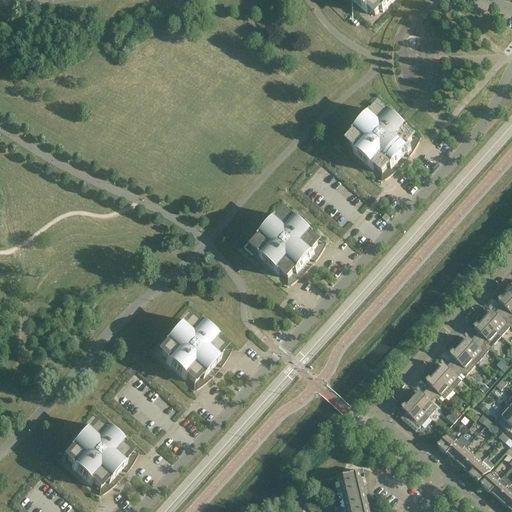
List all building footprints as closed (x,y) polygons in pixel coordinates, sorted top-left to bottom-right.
[(351,0),(367,14),(368,13),(367,13),(369,11),(375,16),(380,10),(383,12),(382,13),(383,13),(394,0),(351,0)] [(384,181),(385,181),(392,176),(398,171),(398,170),(397,171),(394,168),(406,153),(410,157),(409,158),(410,158),(415,151),(419,143),(418,144),(412,142),(405,135),(407,133),(408,133),(388,115),(387,116),(388,116),(386,118),(379,112),(373,119),(370,117),(371,117),(370,116),(352,136),(353,136),(355,138),(349,145),(356,151),(354,153),(353,154),(373,171),(374,171),(373,170),(375,168),(382,175),(383,174),(386,180),(384,181)] [(290,286),(291,286),(298,281),(304,275),(303,276),(300,272),(312,258),(316,262),(315,262),(316,263),(321,256),(325,248),(324,248),(324,249),(318,247),(318,246),(311,240),(313,238),(314,238),(294,220),(293,220),(294,221),(292,223),(285,217),(279,224),(276,222),(277,221),(276,221),(258,241),(259,241),(261,243),(255,250),(262,256),(260,258),(259,258),(279,276),(280,276),(279,275),(281,273),(288,280),(289,279),(292,285),(290,286)] [(511,298),(509,295),(507,297),(505,295),(502,299),(498,303),(503,308),(500,312),(511,322),(511,298)] [(511,325),(511,322),(500,312),(496,316),(490,311),(487,315),(484,319),(486,321),(485,322),(501,337),(511,325)] [(196,391),(197,391),(204,386),(210,380),(209,381),(206,377),(218,363),(222,367),(221,367),(222,368),(227,361),(231,353),(230,353),(230,354),(224,352),(224,351),(217,345),(219,343),(220,343),(200,325),(199,325),(200,326),(198,328),(191,322),(184,329),(182,327),(183,326),(182,326),(164,346),(165,346),(167,348),(161,355),(168,361),(166,363),(165,363),(185,381),(186,381),(185,380),(187,378),(194,384),(195,384),(198,390),(196,391)] [(501,337),(485,322),(483,324),(481,322),(478,326),(477,326),(474,329),(479,334),(476,338),(489,351),(501,337)] [(489,351),(476,338),(472,343),(466,338),(463,342),(460,346),(461,348),(460,349),(477,364),(489,351)] [(477,364),(460,349),(459,351),(457,349),(454,353),(453,352),(450,356),(454,360),(450,364),(465,378),(477,364)] [(465,378),(450,364),(446,369),(442,365),(439,369),(436,373),(437,375),(436,376),(453,391),(461,382),(458,379),(461,375),(465,378)] [(453,391),(436,376),(435,377),(433,376),(430,380),(429,379),(426,383),(430,387),(426,391),(438,401),(441,397),(445,400),(453,391)] [(484,394),(488,389),(484,385),(480,390),(484,394)] [(438,401),(426,391),(422,395),(418,392),(414,396),(415,396),(411,400),(413,402),(412,403),(429,418),(437,409),(431,403),(435,399),(438,402),(438,401)] [(429,418),(412,403),(411,404),(409,403),(406,407),(405,406),(402,410),(406,414),(401,419),(416,433),(429,418)] [(511,411),(505,406),(497,415),(502,419),(498,423),(508,433),(509,433),(507,431),(511,427),(511,428),(511,411)] [(484,417),(479,421),(486,427),(490,422),(484,417)] [(102,496),(103,496),(110,491),(116,485),(115,486),(112,482),(124,468),(128,471),(127,472),(128,473),(133,465),(137,458),(136,458),(136,459),(129,457),(130,456),(123,450),(125,448),(126,448),(106,430),(105,430),(106,431),(104,433),(97,427),(90,434),(88,432),(89,431),(88,431),(70,451),(71,451),(73,453),(67,460),(74,466),(72,468),(71,468),(91,486),(92,486),(91,485),(93,483),(100,489),(101,489),(104,495),(102,496)] [(421,433),(419,436),(427,443),(430,440),(421,433)] [(449,434),(437,448),(446,455),(458,442),(449,434)] [(455,462),(466,449),(470,444),(462,437),(458,442),(446,455),(446,456),(447,455),(455,462)] [(466,449),(455,462),(463,469),(474,456),(466,449)] [(474,456),(463,469),(470,476),(469,477),(470,477),(482,464),(474,456)] [(478,485),(494,467),(485,460),(482,464),(470,477),(478,485)] [(357,475),(336,480),(330,482),(337,511),(366,511),(361,486),(366,485),(363,471),(362,471),(363,472),(358,473),(357,472),(357,475)] [(493,473),(480,487),(489,494),(501,481),(493,473)] [(498,501),(509,488),(511,484),(511,483),(504,477),(501,481),(489,494),(489,495),(490,494),(498,501)] [(511,490),(509,488),(498,501),(506,508),(511,500),(511,490)]
